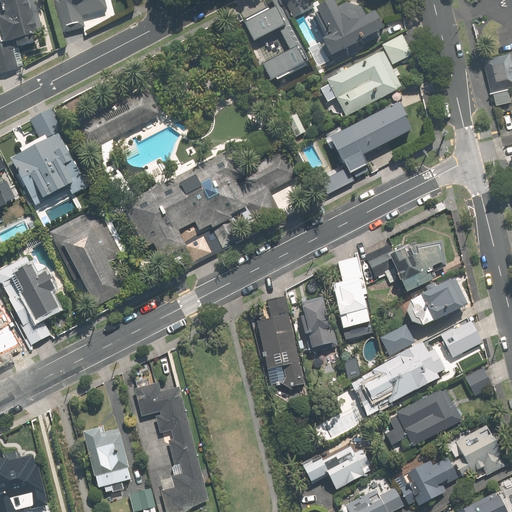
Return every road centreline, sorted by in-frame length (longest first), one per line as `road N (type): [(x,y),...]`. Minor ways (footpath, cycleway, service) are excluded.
road 1 (residential): [(0,401),(470,157)]
road 2 (residential): [(0,107),(157,25)]
road 3 (tertiary): [(511,322),(470,157)]
road 4 (tertiary): [(470,157),(433,0)]
